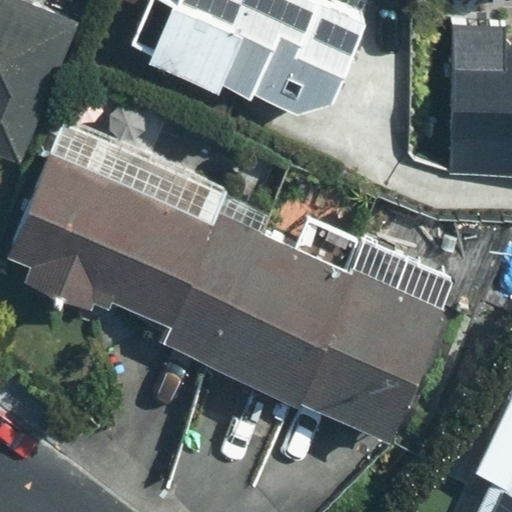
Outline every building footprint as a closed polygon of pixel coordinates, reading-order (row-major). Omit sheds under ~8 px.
[(0,0),(0,59),(25,0),(0,0)] [(291,0),(119,0),(100,56),(272,116),(310,7),(291,0)] [(511,19),(416,22),(420,159),(511,156),(511,19)] [(47,152),(0,266),(0,276),(397,439),(448,315),(47,152)] [(511,511),(511,289),(412,511),(511,511)]
